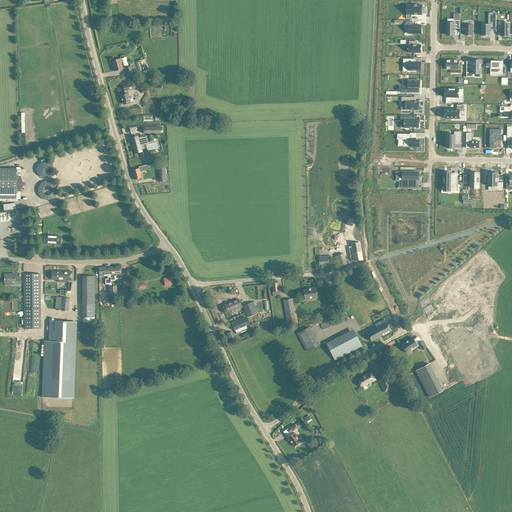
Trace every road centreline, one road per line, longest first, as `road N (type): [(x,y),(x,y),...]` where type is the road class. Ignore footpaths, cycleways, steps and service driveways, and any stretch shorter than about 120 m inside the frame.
road 1 (unclassified): [(168,246),(127,177),(81,0)]
road 2 (residential): [(433,47),(432,156),(511,160)]
road 3 (unclassified): [(0,258),(115,261),(168,246)]
road 4 (unclassified): [(263,428),(316,383),(402,332)]
road 5 (unclassified): [(263,428),(192,286)]
road 6 (unclassified): [(192,286),(325,274)]
road 7 (unknown): [(36,260),(40,309),(49,314),(77,306),(76,262)]
